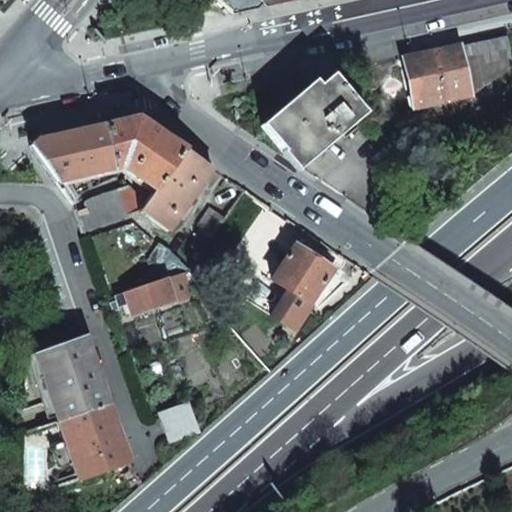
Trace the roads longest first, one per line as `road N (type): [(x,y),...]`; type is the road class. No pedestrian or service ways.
road 1 (trunk): [(511,190),(149,511)]
road 2 (secondary): [(151,64),(169,110),(511,342)]
road 3 (secondary): [(151,64),(481,0)]
road 4 (trunk): [(270,464),(511,252)]
road 5 (residential): [(0,193),(39,196),(57,209),(140,454)]
road 6 (trunk): [(270,464),(511,327)]
road 7 (secondary): [(10,69),(98,76),(151,64)]
road 8 (unclassified): [(511,442),(387,511)]
